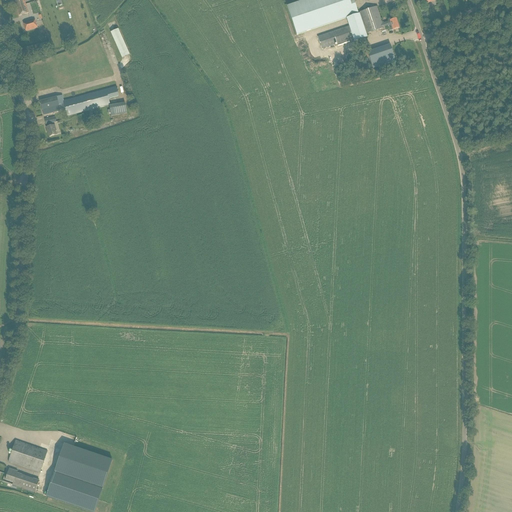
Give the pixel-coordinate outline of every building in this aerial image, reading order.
[(13,0),(19,16),(28,13),(25,0),(26,0),(13,0)] [(305,0),(287,6),(296,35),(358,14),(353,0),(305,0)] [(390,21),(382,24),(376,7),(359,12),(366,34),(388,27),(388,26),(391,24),(393,30),(399,28),(396,19),(390,21)] [(37,28),(35,20),(23,23),(26,31),(37,28)] [(317,37),(321,49),(337,44),(337,45),(353,40),(349,27),(317,37)] [(110,32),(122,58),(129,55),(118,29),(110,32)] [(367,53),(373,69),(396,61),(390,45),(367,53)] [(110,105),(108,99),(119,96),(116,87),(66,101),(66,100),(63,101),(65,110),(67,116),(110,105)] [(40,102),(44,116),(65,110),(63,101),(62,96),(40,102)] [(109,105),(111,116),(127,114),(125,103),(109,105)] [(56,131),(55,125),(46,127),(49,137),(57,135),(55,131),(56,131)] [(8,462),(40,473),(47,452),(16,441),(8,462)] [(92,511),(94,511),(112,461),(64,444),(48,491),(45,490),(44,495),(46,496),(92,511)] [(12,485),(35,492),(39,481),(25,476),(23,475),(17,473),(17,471),(9,469),(5,480),(13,483),(12,485)]
